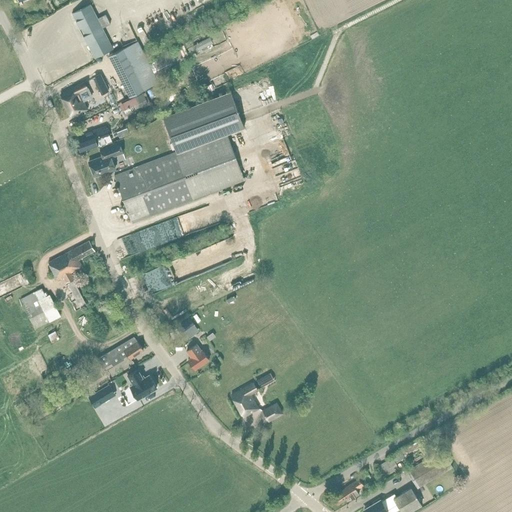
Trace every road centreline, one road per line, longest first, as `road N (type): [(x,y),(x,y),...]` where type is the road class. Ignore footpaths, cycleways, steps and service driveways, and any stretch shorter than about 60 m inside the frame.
road 1 (tertiary): [(306,499),(224,431),(143,329),(97,232),(46,86),(0,6)]
road 2 (unclassified): [(306,499),(511,379)]
road 3 (track): [(143,329),(108,346),(85,345),(41,268),(97,232)]
